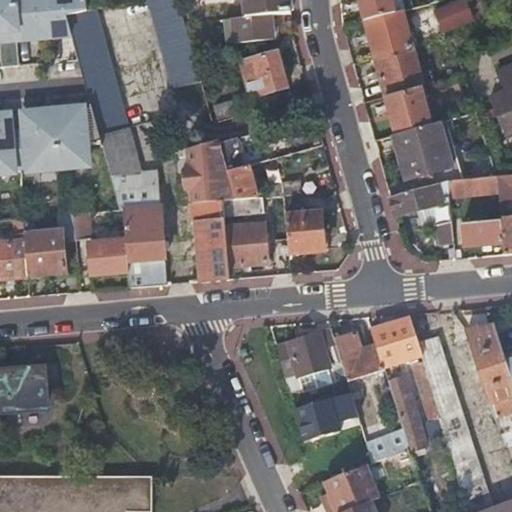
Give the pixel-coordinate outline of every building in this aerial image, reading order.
[(0,0),(0,40),(18,39),(14,0),(0,0)] [(51,36),(47,0),(14,0),(18,39),(51,36)] [(68,16),(96,9),(104,7),(103,0),(47,0),(51,36),(73,34),(68,16)] [(178,0),(149,0),(174,88),(201,81),(178,0)] [(225,0),(226,19),(234,19),(233,0),(225,0)] [(247,0),(248,4),(245,5),(246,18),(271,15),(291,14),(289,0),(247,0)] [(358,0),(363,20),(364,20),(396,12),(392,0),(358,0)] [(465,0),(456,0),(434,10),(443,29),(473,15),(465,0)] [(106,158),(111,175),(140,172),(128,128),(127,128),(96,9),(68,16),(73,34),(82,70),(93,108),(106,158)] [(375,58),(414,47),(403,10),(396,12),(364,20),(375,58)] [(246,18),(233,19),(236,44),(274,40),(271,15),(246,18)] [(420,86),(425,85),(414,47),(375,58),(385,96),(420,86)] [(283,51),(242,63),(252,98),(293,86),(283,51)] [(511,68),(497,75),(505,95),(491,102),(506,136),(511,133),(511,68)] [(430,124),(420,86),(385,96),(396,134),(430,124)] [(55,111),(60,167),(91,165),(90,160),(106,158),(93,108),(55,111)] [(19,133),(22,165),(29,165),(29,170),(60,167),(55,111),(24,114),(26,132),(19,133)] [(0,116),(0,172),(14,171),(14,166),(22,165),(19,133),(11,133),(10,115),(0,116)] [(459,165),(447,120),(440,122),(452,166),(459,165)] [(452,166),(440,122),(430,124),(396,134),(394,135),(406,179),(452,166)] [(248,136),(238,139),(243,158),(253,155),(248,136)] [(197,223),(201,283),(230,280),(228,267),(225,228),(224,217),(223,201),(235,200),(228,173),(246,167),(243,158),(238,139),(219,144),(219,141),(180,151),(181,157),(189,156),(189,163),(183,170),(185,188),(191,194),(193,222),(197,223)] [(256,198),(249,167),(246,167),(228,173),(235,200),(256,198)] [(128,272),(130,289),(168,285),(158,172),(140,172),(111,175),(120,210),(124,210),(124,220),(126,241),(128,264),(128,272)] [(511,175),(498,176),(499,193),(500,197),(511,195),(511,175)] [(499,193),(498,176),(448,181),(450,197),(499,193)] [(284,196),(301,194),(300,180),(283,182),(284,196)] [(450,197),(448,181),(390,197),(396,217),(426,209),(436,206),(438,229),(440,249),(454,248),(450,197)] [(261,198),(256,198),(235,200),(223,201),(224,217),(262,214),(261,198)] [(436,206),(426,209),(427,230),(438,229),(436,206)] [(120,210),(104,212),(105,222),(124,220),(124,210),(120,210)] [(89,213),(73,214),(75,240),(91,238),(89,213)] [(25,242),(28,277),(65,274),(63,241),(75,240),(73,214),(61,215),(62,230),(25,234),(25,242)] [(285,216),(288,254),(323,251),(320,214),(285,216)] [(505,256),(511,254),(511,217),(502,219),(502,221),(504,244),(505,256)] [(23,219),(13,220),(14,234),(25,234),(23,219)] [(464,246),(504,244),(502,221),(463,225),(464,246)] [(263,225),(225,228),(228,267),(266,263),(263,225)] [(91,275),(128,272),(128,264),(126,241),(88,244),(91,275)] [(0,279),(28,277),(25,242),(0,244),(0,279)] [(421,356),(417,343),(410,319),(372,330),(377,347),(384,369),(421,356)] [(511,378),(504,355),(495,326),(480,332),(479,328),(468,332),(511,466),(511,378)] [(320,336),(329,363),(340,359),(331,331),(320,334),(320,336)] [(320,334),(277,347),(289,391),(301,388),(334,378),(329,363),(320,336),(320,334)] [(385,370),(384,369),(377,347),(362,352),(356,334),(335,340),(359,417),(368,413),(360,384),(355,380),(385,370)] [(468,511),(486,511),(493,509),(438,336),(417,343),(421,356),(441,419),(441,420),(468,511)] [(43,368),(0,371),(0,412),(39,409),(46,402),(43,368)] [(404,375),(389,381),(411,447),(427,442),(404,375)] [(305,402),(338,392),(334,378),(301,388),(305,402)] [(373,465),(409,451),(403,431),(367,445),(373,465)] [(326,511),(352,511),(365,507),(374,503),(361,470),(325,484),(333,505),(325,508),(326,511)] [(150,511),(150,478),(0,478),(0,511),(150,511)] [(415,511),(430,511),(421,484),(407,490),(407,492),(366,509),(365,507),(352,511),(408,511),(414,510),(415,511)] [(511,511),(511,502),(493,509),(486,511),(511,511)]
